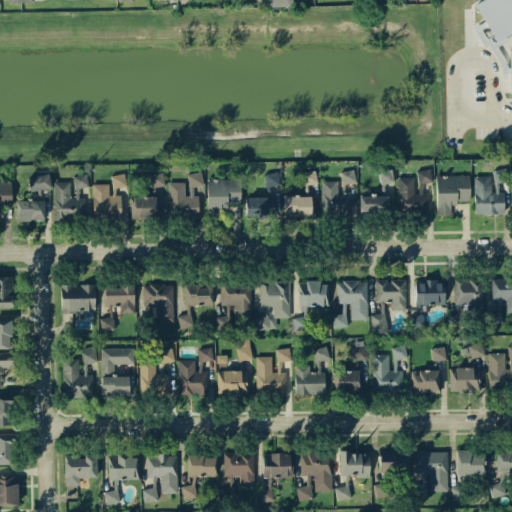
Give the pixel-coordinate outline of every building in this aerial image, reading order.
[(511,0),(474,0),(494,38),(511,28),(511,0)] [(418,183),(432,181),(430,168),(417,170),(418,183)] [(494,181),(507,180),(506,168),(493,169),(494,181)] [(304,184),(318,182),(315,169),(301,171),(304,184)] [(342,184),(355,182),(353,169),(340,171),(342,184)] [(380,182),(393,180),(392,169),(379,170),(380,182)] [(149,174),(151,187),(165,184),(162,172),(149,174)] [(168,181),(169,217),(199,217),(198,195),(193,195),(193,185),(202,185),(202,172),(189,172),(189,194),(185,194),(185,181),(168,181)] [(51,187),(49,173),(27,176),(29,190),(51,187)] [(73,175),(75,187),(88,186),(87,173),(73,175)] [(92,183),(93,216),(121,215),(120,193),(117,194),(117,186),(125,186),(125,173),(110,174),(111,183),(92,183)] [(470,201),(470,174),(436,175),(437,215),(451,215),(451,202),(470,201)] [(504,192),(490,191),(491,175),(475,175),(474,213),(504,214),(504,192)] [(414,176),(397,177),(397,213),(427,213),(427,193),(414,193),(414,176)] [(208,217),(221,217),(220,204),(240,203),(240,178),(207,178),(208,217)] [(12,181),(0,180),(0,208),(11,209),(12,181)] [(338,180),(321,180),(322,216),(351,215),(350,191),(338,192),(338,180)] [(84,197),(70,197),(70,181),(54,181),(54,218),(84,218),(84,197)] [(157,195),(131,195),(131,218),(157,218),(157,195)] [(283,195),(284,216),(311,216),(311,195),(283,195)] [(359,213),(389,214),(389,195),(360,195),(359,213)] [(246,196),(246,216),(274,217),(275,196),(246,196)] [(16,200),(16,220),(44,219),(44,199),(16,200)] [(0,307),(13,307),(12,275),(0,275),(0,307)] [(454,303),(472,303),(472,309),(483,308),(482,278),(454,279),(454,303)] [(375,279),(375,301),(391,300),(391,309),(407,308),(406,279),(375,279)] [(506,312),(511,311),(511,279),(491,280),(491,299),(506,300),(506,312)] [(290,317),(289,280),(260,281),(261,306),(265,306),(266,315),(255,316),(255,328),(276,328),(276,317),(290,317)] [(336,281),(337,302),(350,302),(351,319),(368,318),(367,280),(336,281)] [(445,303),(444,280),(414,281),(415,304),(445,303)] [(328,305),(328,281),(298,281),(299,306),(328,305)] [(220,282),(220,305),(235,304),(236,318),(251,318),(251,282),(220,282)] [(95,284),(61,283),(60,309),(94,310),(95,284)] [(135,312),(134,283),(104,284),(104,307),(107,307),(107,316),(116,315),(116,312),(135,312)] [(173,283),(143,283),(143,305),(157,305),(157,321),(173,321),(173,283)] [(212,286),(200,287),(200,283),(183,283),(183,304),(212,304),(212,286)] [(176,315),(179,328),(193,325),(189,305),(185,305),(187,313),(176,315)] [(489,324),(502,321),(499,309),(486,312),(489,324)] [(345,312),(332,314),(334,327),(348,325),(345,312)] [(371,332),(386,332),(386,313),(371,313),(371,332)] [(462,326),(460,313),(447,314),(449,327),(462,326)] [(423,314),(411,315),(412,328),(424,327),(423,314)] [(230,328),(229,315),(216,316),(217,329),(230,328)] [(290,317),(293,332),(309,329),(307,315),(290,317)] [(115,328),(113,316),(98,318),(100,331),(115,328)] [(0,347),(13,348),(12,319),(0,318),(0,347)] [(468,345),(471,357),(485,354),(482,342),(468,345)] [(392,346),(394,358),(406,357),(405,344),(392,346)] [(84,363),(97,361),(94,345),(81,348),(84,363)] [(238,359),(251,357),(250,345),(237,346),(238,359)] [(317,361),(329,357),(326,345),(313,349),(317,361)] [(354,360),(367,358),(365,345),(351,347),(354,360)] [(276,348),(277,361),(290,360),(289,346),(276,348)] [(432,360),(445,358),(444,346),(431,347),(432,360)] [(134,363),(134,347),(101,347),(101,396),(129,395),(128,374),(113,375),(112,363),(134,363)] [(158,350),(161,362),(174,360),(172,347),(158,350)] [(199,360),(212,360),(212,347),(198,348),(199,360)] [(13,353),(0,352),(0,386),(2,386),(2,367),(12,367),(13,353)] [(389,354),(372,354),(372,392),(402,392),(402,370),(389,370),(389,354)] [(286,372),(271,371),(272,356),(256,355),(255,393),(286,394),(286,372)] [(63,396),(93,395),(92,373),(79,373),(78,358),(62,358),(63,396)] [(155,373),(155,359),(140,358),(139,392),(169,393),(169,373),(155,373)] [(195,359),(178,359),(178,393),(207,393),(207,370),(195,370),(195,359)] [(294,364),(295,394),(325,393),(324,371),(309,372),(309,364),(294,364)] [(449,367),(450,391),(480,390),(479,366),(449,367)] [(216,370),(217,395),(248,394),(247,369),(216,370)] [(359,369),(335,370),(336,392),(360,391),(359,369)] [(440,390),(440,369),(418,369),(418,374),(411,374),(411,390),(440,390)] [(0,424),(13,424),(12,397),(0,397),(0,424)] [(0,463),(14,463),(14,433),(0,433),(0,463)] [(447,449),(416,450),(416,472),(430,472),(431,490),(448,490),(447,449)] [(511,449),(495,450),(496,470),(511,469),(511,449)] [(378,471),(408,472),(409,451),(379,450),(378,471)] [(455,450),(456,475),(484,474),(484,450),(455,450)] [(331,490),(331,451),(300,452),(300,475),(314,474),(314,490),(331,490)] [(369,451),(339,452),(340,476),(370,475),(369,451)] [(240,486),(254,485),(253,452),(223,452),(224,475),(240,475),(240,486)] [(292,476),(292,452),(263,453),(263,477),(292,476)] [(177,492),(176,453),(146,454),(146,476),(160,476),(161,492),(177,492)] [(96,476),(96,454),(64,455),(65,484),(79,484),(79,477),(96,476)] [(138,478),(138,455),(107,456),(108,479),(138,478)] [(216,455),(186,455),(187,476),(191,476),(191,484),(182,484),(182,497),(195,497),(195,475),(216,475),(216,455)] [(0,504),(17,504),(16,474),(0,474),(0,504)] [(104,490),(105,503),(119,502),(116,479),(113,480),(114,489),(104,490)] [(350,497),(348,484),(335,487),(337,499),(350,497)] [(375,496),(386,495),(385,484),(375,484),(375,496)] [(312,497),(310,485),(297,487),(298,499),(312,497)] [(142,488),(143,501),(157,500),(156,487),(142,488)] [(271,487),(257,490),(260,502),(274,499),(271,487)]
